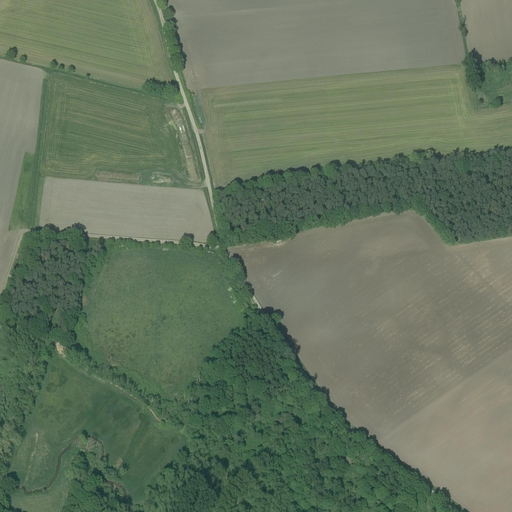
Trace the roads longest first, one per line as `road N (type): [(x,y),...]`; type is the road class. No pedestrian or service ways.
road 1 (unclassified): [(456,511),(326,411),(249,291),(221,241),(155,0)]
road 2 (track): [(0,301),(22,233),(224,247)]
